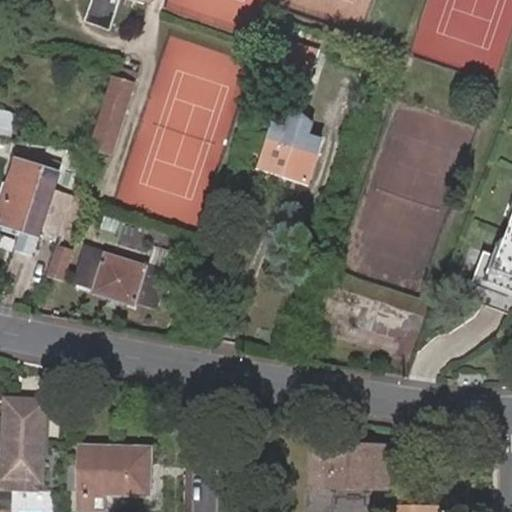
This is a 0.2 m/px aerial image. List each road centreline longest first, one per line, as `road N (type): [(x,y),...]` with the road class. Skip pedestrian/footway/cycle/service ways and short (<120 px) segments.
road 1 (tertiary): [(214,371),(511,413)]
road 2 (tertiary): [(0,330),(214,371)]
road 3 (residential): [(214,371),(209,511)]
